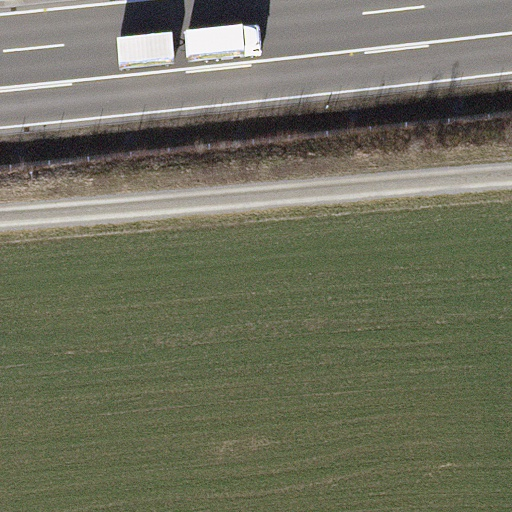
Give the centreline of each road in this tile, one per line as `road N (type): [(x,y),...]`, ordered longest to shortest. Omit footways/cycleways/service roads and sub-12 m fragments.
road 1 (track): [(0,221),(511,183)]
road 2 (motorway): [(237,29),(493,0)]
road 3 (motorway): [(0,77),(237,29)]
road 4 (motorway): [(0,52),(237,29)]
